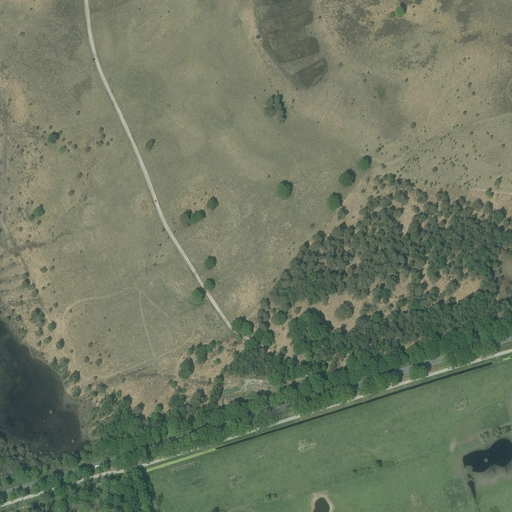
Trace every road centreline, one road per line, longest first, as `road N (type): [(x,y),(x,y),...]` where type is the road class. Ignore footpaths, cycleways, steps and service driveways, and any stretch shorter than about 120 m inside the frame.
road 1 (secondary): [(0,494),(511,338)]
road 2 (track): [(85,0),(100,74),(160,213),(238,331)]
